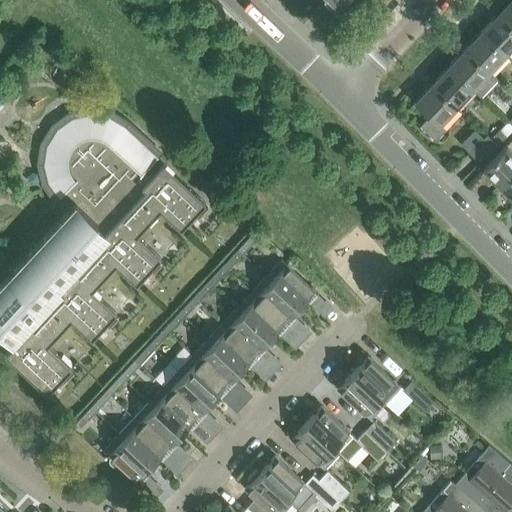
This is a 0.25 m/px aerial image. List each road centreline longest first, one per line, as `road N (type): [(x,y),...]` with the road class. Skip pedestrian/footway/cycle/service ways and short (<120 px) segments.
road 1 (residential): [(179,511),(347,328)]
road 2 (residential): [(511,274),(343,97)]
road 3 (residential): [(343,97),(241,0)]
road 4 (residential): [(343,97),(437,3)]
